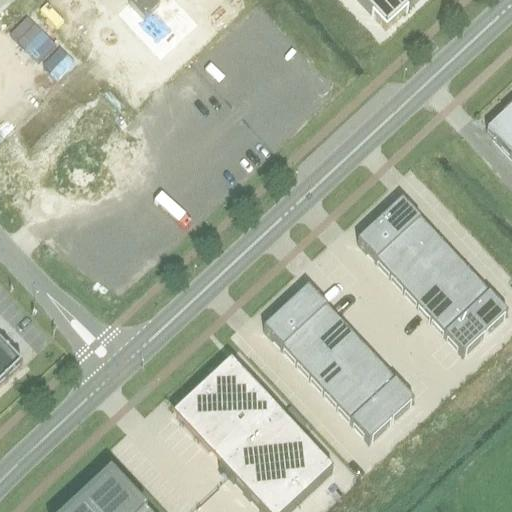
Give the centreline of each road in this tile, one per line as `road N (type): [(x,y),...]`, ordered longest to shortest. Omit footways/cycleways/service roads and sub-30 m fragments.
road 1 (secondary): [(511,2),(117,370)]
road 2 (unclassified): [(117,370),(0,240)]
road 3 (secondary): [(117,370),(0,481)]
